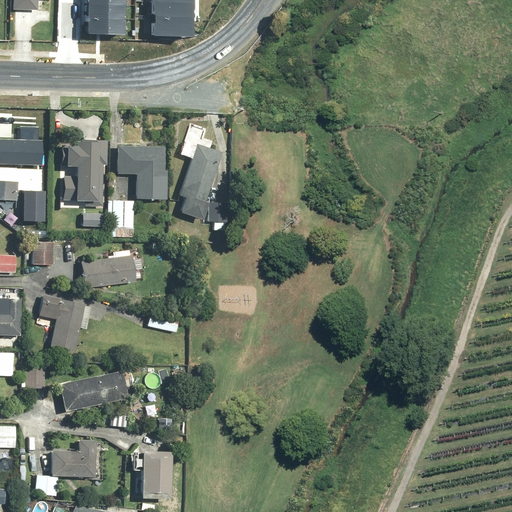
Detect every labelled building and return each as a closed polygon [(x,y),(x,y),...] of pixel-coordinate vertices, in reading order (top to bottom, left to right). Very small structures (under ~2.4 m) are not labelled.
[(36,12),(36,0),(12,0),(12,11),(36,12)] [(89,0),(87,33),(124,35),(126,0),(89,0)] [(155,0),(156,36),(193,35),(192,0),(155,0)] [(19,167),(19,164),(39,165),(40,139),(0,137),(0,163),(10,164),(10,167),(19,167)] [(62,199),(73,199),(73,201),(84,201),(84,206),(93,206),(93,209),(104,209),(105,140),(95,140),(95,141),(74,141),(74,145),(65,145),(64,167),(74,167),(74,176),(62,175),(62,199)] [(183,198),(179,212),(199,218),(220,153),(194,144),(177,196),(183,198)] [(115,172),(135,173),(134,198),(165,200),(166,170),(163,170),(164,147),(116,145),(115,172)] [(0,180),(0,199),(14,200),(15,181),(0,180)] [(133,199),(107,199),(105,236),(131,237),(133,199)] [(207,222),(213,222),(213,230),(226,230),(226,222),(226,201),(207,201),(207,222)] [(167,227),(152,227),(152,240),(167,240),(167,227)] [(31,241),(31,264),(52,264),(52,242),(31,241)] [(15,256),(6,255),(7,247),(0,246),(0,272),(15,273),(15,256)] [(79,260),(83,288),(135,282),(131,253),(79,260)] [(36,317),(54,320),(49,347),(74,352),(83,303),(58,299),(40,296),(36,317)] [(0,335),(22,336),(23,299),(0,298),(0,335)] [(149,312),(146,326),(175,333),(178,319),(149,312)] [(0,352),(0,375),(12,376),(12,353),(0,352)] [(25,366),(24,388),(42,389),(43,366),(25,366)] [(57,384),(63,412),(126,399),(120,371),(57,384)] [(171,417),(159,417),(158,440),(170,441),(171,417)] [(0,453),(4,454),(4,448),(14,448),(15,426),(0,425),(0,453)] [(56,495),(57,476),(93,477),(94,439),(77,439),(76,451),(50,450),(49,474),(34,473),(33,495),(56,495)] [(140,498),(160,498),(160,501),(172,501),(172,493),(168,493),(169,450),(141,450),(140,498)]
